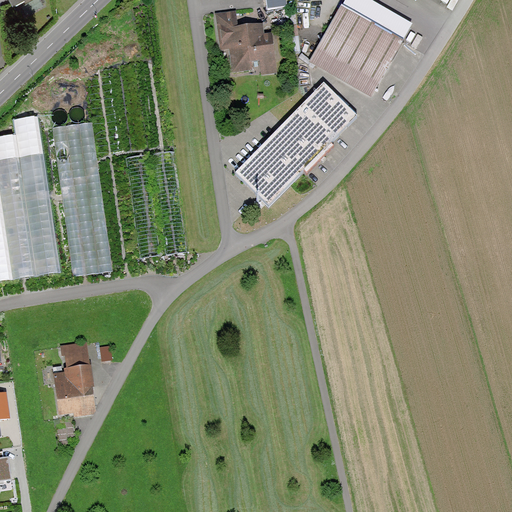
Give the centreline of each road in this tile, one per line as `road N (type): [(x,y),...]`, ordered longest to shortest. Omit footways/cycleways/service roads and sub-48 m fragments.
road 1 (residential): [(192,0),(233,249),(171,292)]
road 2 (track): [(349,511),(282,224)]
road 3 (residential): [(171,292),(51,511)]
road 4 (residential): [(0,306),(140,283),(171,292)]
